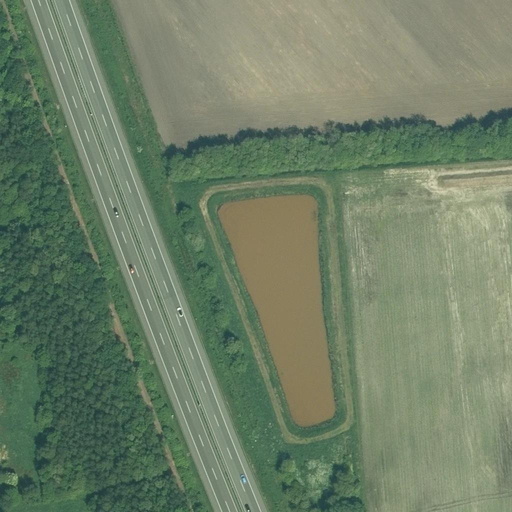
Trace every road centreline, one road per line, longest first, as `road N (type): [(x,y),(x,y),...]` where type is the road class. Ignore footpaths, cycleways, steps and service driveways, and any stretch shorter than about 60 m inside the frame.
road 1 (motorway): [(34,0),(226,511)]
road 2 (motorway): [(251,511),(61,0)]
